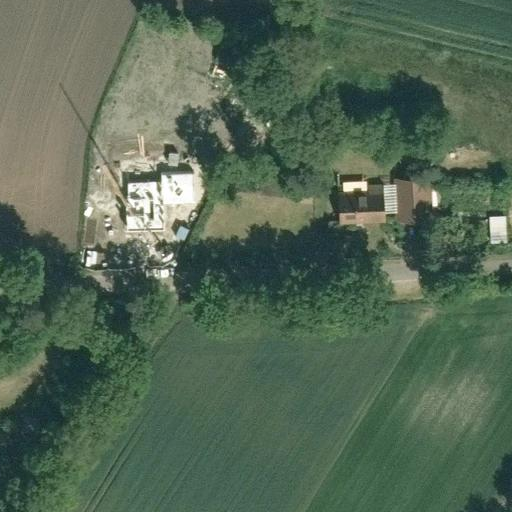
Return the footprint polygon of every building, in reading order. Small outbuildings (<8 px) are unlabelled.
[(187,152),(167,152),(168,181),(188,181),(187,152)] [(430,175),(392,176),(394,217),(433,215),(430,175)] [(349,185),(341,185),(342,219),(381,219),(380,185),(365,185),(365,179),(349,179),(349,185)] [(140,194),(123,194),(124,228),(156,227),(164,227),(163,181),(140,182),(140,194)] [(506,213),(489,214),(490,241),(507,240),(506,213)]
